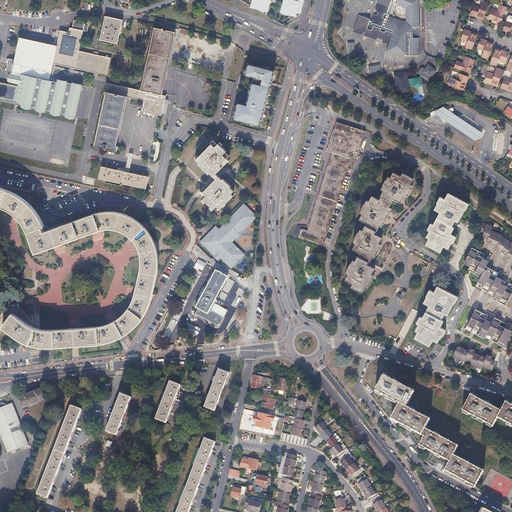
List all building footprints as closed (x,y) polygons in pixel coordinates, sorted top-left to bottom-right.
[(289,15),(291,19),(300,13),(303,3),(303,0),(248,0),(248,1),(250,2),(249,5),(265,15),(269,0),(283,0),(280,12),(289,15)] [(377,11),(379,12),(378,17),(375,16),(373,23),(370,22),(371,20),(361,16),(355,31),(378,40),(379,38),(384,40),(383,42),(390,44),(388,50),(400,54),(409,53),(410,58),(422,58),(421,40),(414,41),(414,30),(421,30),(420,8),(417,8),(417,0),(416,0),(379,0),(379,3),(380,3),(377,11)] [(480,7),(473,5),(471,13),(470,14),(484,19),(485,15),(489,3),(485,2),(482,1),(480,7)] [(498,12),(491,9),(489,16),(488,18),(502,23),(502,22),(508,7),(501,5),(498,12)] [(100,40),(117,44),(122,20),(105,16),(100,40)] [(72,28),(83,30),(87,31),(88,23),(74,20),(72,28)] [(511,22),(507,21),(506,23),(503,30),(511,33),(511,22)] [(60,30),(56,45),(52,62),(55,63),(106,76),(111,58),(78,50),(83,30),(72,28),(69,28),(68,32),(60,30)] [(148,54),(169,58),(174,32),(169,31),(162,30),(154,28),(153,28),(150,44),(148,54)] [(465,29),(464,31),(461,39),(468,41),(466,48),(469,49),(472,50),(477,38),(478,34),(465,29)] [(49,74),(52,62),(56,45),(18,37),(13,60),(7,59),(4,71),(15,73),(48,79),(48,77),(49,74)] [(481,39),(480,40),(478,47),(484,50),(482,57),(489,59),(492,49),(494,44),(481,39)] [(496,48),(495,50),(490,64),(497,66),(499,60),(506,62),(509,54),(509,53),(496,48)] [(165,96),(161,95),(165,76),(169,58),(148,54),(140,90),(138,90),(128,88),(124,87),(123,87),(109,83),(107,83),(104,94),(105,95),(105,96),(104,96),(103,100),(93,146),(103,148),(103,147),(105,147),(105,149),(116,151),(117,146),(115,146),(125,106),(141,111),(161,115),(161,114),(161,111),(163,106),(163,103),(166,104),(167,99),(164,99),(165,96)] [(463,63),(457,60),(454,67),(469,73),(470,73),(475,60),(474,59),(466,56),(463,63)] [(129,83),(54,65),(55,63),(52,62),(49,74),(52,75),(54,67),(124,84),(124,87),(128,88),(129,83)] [(276,71),(248,63),(244,77),(253,79),(247,104),(239,102),(234,121),(261,128),(267,108),(272,89),(276,71)] [(405,70),(392,71),(392,90),(405,90),(405,85),(410,85),(419,94),(427,84),(428,83),(427,81),(434,73),(427,66),(424,70),(421,68),(420,68),(419,68),(419,69),(415,73),(418,76),(415,79),(405,79),(405,70)] [(494,75),(488,72),(485,79),(485,81),(498,86),(499,84),(504,70),(497,68),(494,75)] [(67,83),(53,80),(53,78),(48,77),(48,79),(15,73),(15,75),(11,74),(10,82),(13,83),(13,85),(17,86),(14,101),(17,101),(17,104),(71,115),(77,88),(67,86),(67,83)] [(457,80),(450,77),(448,84),(462,89),(464,90),(469,76),(467,76),(459,73),(457,80)] [(511,76),(511,81),(504,78),(501,85),(502,85),(501,87),(511,91),(511,76)] [(0,97),(14,101),(17,86),(13,85),(0,82),(0,97)] [(481,137),(482,135),(482,133),(450,111),(444,106),(433,112),(437,114),(439,116),(475,140),(481,137)] [(331,136),(327,150),(332,152),(329,159),(327,166),(325,173),(322,180),(320,188),(318,195),(315,202),(313,209),(311,216),(309,223),(306,230),(301,229),(300,232),(299,236),(323,244),(351,158),(356,160),(365,131),(336,122),(331,136)] [(199,163),(198,164),(209,175),(210,173),(217,179),(203,192),(202,191),(200,194),(204,198),(202,201),(205,204),(206,202),(211,207),(210,208),(212,211),(215,209),(219,213),(222,211),(221,209),(234,196),(232,194),(234,191),(230,188),(231,187),(223,179),(222,180),(216,174),(229,161),(227,158),(229,156),(225,152),(226,151),(221,146),(222,145),(219,142),(217,145),(212,141),(210,143),(211,144),(199,158),(197,156),(195,159),(199,163)] [(119,171),(100,167),(98,179),(144,189),(147,177),(129,173),(119,171)] [(360,213),(362,214),(360,219),(367,224),(366,226),(365,225),(362,231),(360,230),(359,233),(358,233),(355,239),(353,243),(356,244),(354,249),(361,253),(359,256),(358,256),(356,261),(353,260),(352,263),(351,263),(347,270),(348,270),(346,274),(349,275),(346,279),(353,283),(351,287),(362,292),(365,287),(367,288),(368,285),(369,286),(372,279),(371,279),(373,275),(371,275),(374,269),(369,267),(367,266),(369,262),(368,261),(371,256),(373,257),(374,258),(376,254),(377,255),(380,248),(379,248),(381,245),(379,244),(382,238),(378,236),(375,234),(377,231),(377,232),(380,226),(382,227),(383,223),(384,224),(390,212),(391,209),(389,208),(392,202),(394,198),(397,200),(401,202),(404,197),(406,198),(408,194),(409,195),(412,189),(411,188),(413,185),(411,184),(414,178),(402,173),(401,176),(393,172),(391,177),(389,176),(387,180),(386,179),(383,186),(384,186),(382,190),(384,191),(381,196),(380,200),(372,196),(369,202),(367,200),(366,203),(365,203),(361,209),(362,210),(360,213)] [(0,204),(4,206),(6,208),(9,209),(12,210),(14,212),(18,215),(20,218),(22,221),(24,224),(26,227),(27,229),(28,231),(41,227),(43,226),(41,222),(39,218),(38,216),(36,213),(35,211),(33,208),(30,206),(28,204),(26,202),(24,200),(22,199),(20,197),(17,196),(14,194),(9,192),(0,188),(0,204)] [(457,236),(451,233),(455,227),(453,226),(456,220),(458,221),(465,209),(466,210),(469,204),(448,192),(446,198),(441,195),(437,202),(438,203),(435,208),(440,211),(434,224),(431,223),(428,230),(430,231),(427,237),(429,238),(426,244),(441,252),(444,247),(449,249),(452,242),(454,243),(457,236)] [(257,217),(245,204),(219,230),(216,227),(200,242),(214,256),(218,252),(221,254),(219,256),(220,258),(231,268),(244,255),(234,245),(233,246),(230,244),(232,242),(231,241),(236,236),(238,238),(243,233),(241,231),(246,226),(247,228),(257,217)] [(98,212),(93,214),(43,232),(41,227),(28,231),(35,251),(94,230),(99,229),(102,228),(105,227),(108,227),(112,227),(115,227),(118,228),(121,229),(124,230),(127,232),(129,234),(132,237),(134,239),(135,241),(136,243),(138,246),(139,249),(140,253),(141,257),(141,265),(141,269),(139,277),(136,292),(135,296),(134,300),(132,305),(130,308),(129,310),(127,313),(125,315),(122,318),(120,320),(117,321),(113,324),(111,325),(108,326),(104,327),(99,328),(95,328),(50,331),(47,331),(44,331),(40,330),(37,330),(34,329),(30,327),(26,325),(14,317),(13,318),(10,317),(4,325),(6,327),(5,329),(18,338),(21,340),(24,341),(28,343),(31,344),(34,345),(38,346),(43,346),(46,347),(51,347),(101,343),(105,343),(108,342),(111,341),(114,340),(118,339),(122,337),(125,334),(129,332),(133,329),(135,327),(138,324),(140,321),(142,318),(145,313),(147,309),(149,305),(150,301),(152,295),(156,275),(157,271),(157,266),(157,262),(157,258),(157,254),(156,250),(155,246),(154,242),(152,238),(150,234),(148,231),(145,228),(143,225),(141,223),(139,221),(136,219),(133,217),(131,216),(128,215),(126,214),(124,213),(122,212),(118,212),(115,211),(111,211),(108,211),(105,211),(102,211),(98,212)] [(502,236),(491,231),(492,227),(483,222),(480,231),(484,233),(483,236),(488,238),(487,241),(498,245),(497,247),(503,250),(502,252),(507,255),(506,256),(511,259),(511,246),(511,247),(511,246),(511,243),(507,241),(507,240),(501,237),(502,236)] [(481,277),(478,282),(485,286),(487,287),(485,291),(495,296),(493,300),(500,303),(502,299),(504,300),(502,305),(506,306),(508,302),(511,304),(511,286),(510,291),(507,289),(508,287),(502,284),(503,281),(497,278),(499,273),(495,271),(493,277),(490,276),(493,270),(486,267),(489,261),(483,258),(485,254),(482,252),(479,258),(476,257),(479,251),(472,247),(464,263),(470,267),(473,268),(471,272),(481,277)] [(202,270),(205,264),(197,260),(193,268),(197,270),(198,268),(202,270)] [(219,271),(215,269),(195,307),(198,308),(195,314),(218,327),(223,317),(210,309),(228,276),(220,272),(221,271),(219,270),(219,271)] [(422,318),(420,316),(416,323),(419,324),(415,330),(418,332),(415,337),(430,346),(433,340),(437,342),(441,336),(442,336),(446,330),(440,327),(443,322),(441,320),(445,313),(447,314),(454,303),(455,303),(458,297),(438,286),(434,292),(430,290),(426,296),(428,296),(424,302),(429,305),(422,318)] [(467,325),(473,328),(476,330),(474,333),(483,339),(484,339),(486,333),(493,336),(496,338),(494,342),(504,347),(511,331),(506,328),(507,324),(504,323),(501,328),(498,327),(501,321),(495,318),(492,323),(486,320),(488,316),(485,315),(484,314),(481,320),(478,318),(481,313),(475,309),(467,325)] [(457,346),(452,356),(458,359),(463,361),(464,360),(470,362),(470,364),(476,366),(482,368),(482,367),(493,370),(495,361),(491,360),(492,357),(486,355),(485,357),(474,354),(475,351),(469,349),(468,351),(457,346)] [(22,365),(38,364),(37,357),(22,357),(22,365)] [(228,374),(218,370),(204,407),(214,411),(228,374)] [(415,392),(383,376),(375,391),(399,403),(391,419),(424,437),(419,445),(449,461),(444,470),(460,478),(477,488),(484,472),(452,455),(457,446),(426,430),(431,421),(407,407),(415,392)] [(252,388),(259,390),(262,379),(254,377),(252,388)] [(288,379),(279,378),(277,390),(286,392),(288,379)] [(179,386),(169,382),(156,419),(166,423),(179,386)] [(41,388),(18,397),(23,408),(45,399),(41,388)] [(130,397),(121,394),(107,430),(116,434),(130,397)] [(270,396),(263,394),(263,396),(265,396),(262,407),(273,409),(275,401),(278,402),(279,400),(269,398),(270,396)] [(470,396),(462,410),(492,427),(496,418),(511,426),(511,406),(505,403),(500,412),(486,404),(470,396)] [(288,408),(296,410),(304,412),(306,403),(290,399),(288,408)] [(12,404),(0,408),(0,432),(8,453),(27,445),(12,404)] [(80,410),(70,407),(37,495),(47,499),(80,410)] [(304,412),(296,410),(294,418),(297,419),(302,420),(304,412)] [(297,419),(295,427),(303,430),(305,421),(302,420),(297,419)] [(316,427),(321,435),(328,429),(322,422),(316,427)] [(303,430),(295,427),(292,436),(296,437),(300,438),(303,439),(304,437),(301,436),(303,430)] [(321,435),(327,441),(333,436),(328,429),(321,435)] [(333,436),(327,441),(333,448),(338,444),(339,443),(333,436)] [(187,511),(214,442),(204,438),(176,511),(187,511)] [(339,459),(348,452),(346,449),(344,451),(338,444),(333,448),(331,450),(336,457),(337,456),(339,459)] [(348,452),(339,459),(342,461),(341,462),(347,469),(354,463),(352,460),(349,456),(351,454),(349,451),(348,452)] [(285,458),(283,467),(293,469),(295,460),(294,460),(295,457),(283,454),(283,457),(285,458)] [(242,459),(240,468),(245,469),(244,472),(247,473),(248,470),(248,469),(255,470),(257,461),(249,459),(249,461),(242,459)] [(354,463),(347,469),(353,476),(354,475),(356,478),(364,471),(362,468),(360,470),(354,463)] [(280,479),(289,481),(290,478),(291,478),(293,469),(283,467),(280,479)] [(315,474),(313,483),(323,486),(325,478),(327,479),(328,476),(327,476),(327,474),(326,474),(326,473),(317,471),(316,475),(315,474)] [(267,478),(257,476),(255,484),(257,485),(257,487),(261,488),(261,486),(265,487),(266,484),(268,485),(269,480),(267,480),(267,478)] [(364,492),(372,486),(366,476),(359,481),(360,484),(359,484),(364,492)] [(291,481),(289,481),(280,479),(279,482),(282,483),(280,492),(289,494),(292,485),(290,485),(291,481)] [(323,486),(313,483),(310,492),(312,493),(311,495),(312,496),(322,498),(323,495),(321,495),(323,486)] [(245,488),(236,485),(235,489),(233,488),(231,496),(234,497),(233,499),(237,500),(238,498),(239,499),(241,494),(243,495),(245,488)] [(372,486),(364,492),(368,499),(369,498),(371,502),(373,501),(381,496),(379,493),(377,494),(372,486)] [(277,504),(285,506),(286,503),(287,503),(289,494),(280,492),(277,504)] [(323,499),(322,498),(312,496),(312,499),(310,498),(308,508),(318,510),(320,502),(323,502),(323,499)] [(336,509),(345,509),(344,499),(343,499),(343,496),(340,497),(333,497),(333,500),(335,500),(336,509)] [(387,507),(381,496),(373,501),(375,504),(374,504),(379,511),(387,507)] [(250,500),(246,499),(244,508),(248,508),(247,511),(249,511),(258,511),(261,503),(250,501),(250,500)]
